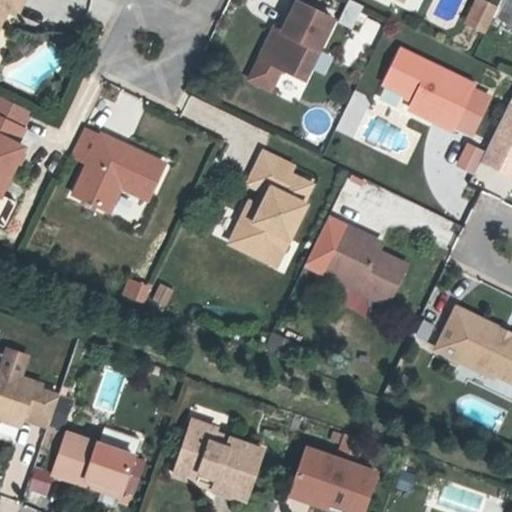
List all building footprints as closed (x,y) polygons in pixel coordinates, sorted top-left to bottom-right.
[(0,0),(0,10),(2,7),(6,9),(16,14),(22,0),(0,0)] [(352,28),(363,5),(352,0),(346,0),(337,21),(352,28)] [(486,0),(471,0),(461,21),(484,33),(497,6),(486,0)] [(283,31),(268,61),(304,79),(333,19),(297,2),(283,31)] [(268,61),(283,31),(275,28),(260,58),(268,61)] [(451,129),(473,85),(401,50),(385,84),(415,99),(410,109),(451,129)] [(0,194),(23,147),(16,144),(23,129),(0,117),(0,194)] [(100,137),(83,129),(70,155),(88,163),(74,195),(105,209),(112,195),(117,193),(120,186),(148,199),(164,164),(101,135),(100,137)] [(476,161),(483,146),(471,141),(465,156),(476,161)] [(289,239),(306,204),(302,203),(311,185),(289,174),(292,166),(263,152),(248,184),(268,193),(261,208),(255,221),(250,219),(237,246),(270,263),(283,236),(289,239)] [(112,195),(105,209),(109,211),(117,193),(112,195)] [(231,243),(237,246),(250,219),(255,221),(261,208),(250,202),(231,243)] [(347,227),(324,274),(387,304),(406,266),(377,251),(359,243),(363,234),(347,227)] [(377,251),(381,243),(363,234),(359,243),(377,251)] [(283,236),(270,263),(276,265),(289,239),(283,236)] [(157,282),(150,300),(166,306),(173,288),(157,282)] [(134,283),(129,296),(142,301),(147,288),(134,283)] [(456,308),(436,349),(461,361),(465,353),(479,360),(477,364),(494,373),(511,381),(511,341),(494,333),(497,328),(456,308)] [(511,334),(497,328),(494,333),(511,341),(511,334)] [(465,353),(461,361),(492,376),(494,373),(477,364),(479,360),(465,353)] [(21,417),(48,426),(58,396),(39,390),(40,385),(0,370),(0,411),(2,410),(21,417)] [(60,397),(51,425),(62,429),(72,401),(60,397)] [(21,417),(2,410),(0,411),(0,418),(18,425),(21,417)] [(245,499),(262,449),(215,433),(216,428),(193,420),(178,465),(217,479),(214,488),(245,499)] [(133,456),(139,438),(104,427),(98,444),(133,456)] [(122,490),(133,456),(98,444),(67,433),(53,473),(85,484),(87,478),(122,490)] [(358,455),(363,441),(346,435),(340,449),(358,455)] [(357,511),(362,511),(376,473),(307,449),(294,484),(317,492),(313,502),(328,507),(329,502),(357,511)] [(214,488),(217,479),(178,465),(175,475),(214,488)] [(122,490),(87,478),(85,484),(120,496),(122,490)] [(317,492),(294,484),(291,494),(313,502),(317,492)]
